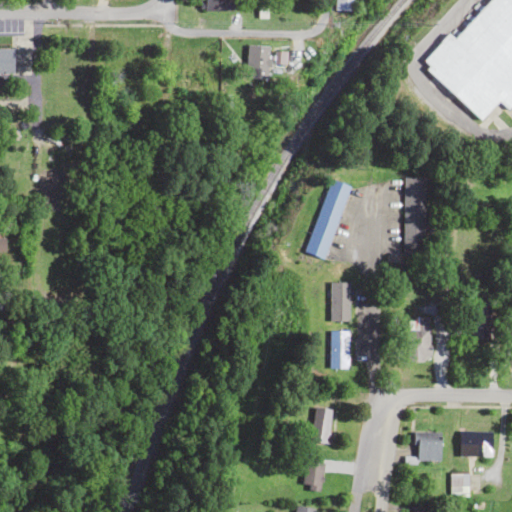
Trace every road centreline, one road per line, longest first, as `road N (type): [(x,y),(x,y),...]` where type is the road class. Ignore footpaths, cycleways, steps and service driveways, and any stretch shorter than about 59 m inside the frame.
road 1 (residential): [(321,0),(311,31),(289,37),(163,8),(0,10)]
road 2 (residential): [(33,245),(34,10)]
road 3 (residential): [(380,404),(370,369),(372,184)]
road 4 (residential): [(511,397),(406,396),(380,404),(372,447)]
